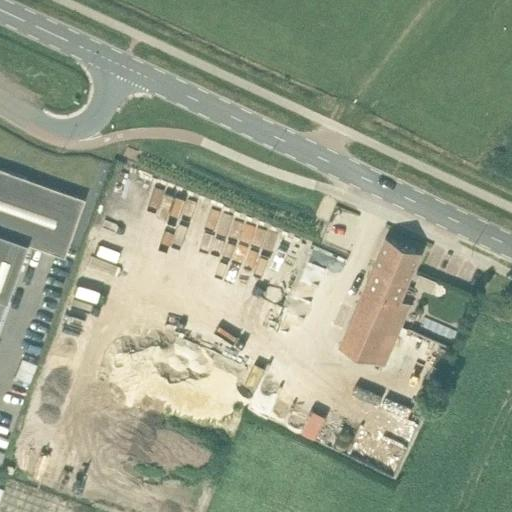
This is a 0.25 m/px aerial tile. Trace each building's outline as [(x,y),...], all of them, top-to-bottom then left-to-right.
[(64,256),(78,216),(84,197),(0,167),(0,321),(28,243),(64,256)] [(366,285),(401,299),(421,250),(386,235),(366,285)] [(420,273),(416,283),(432,290),(436,280),(420,273)] [(366,285),(341,343),(386,362),(411,304),(401,299),(366,285)] [(22,357),(14,376),(29,382),(37,363),(22,357)]
